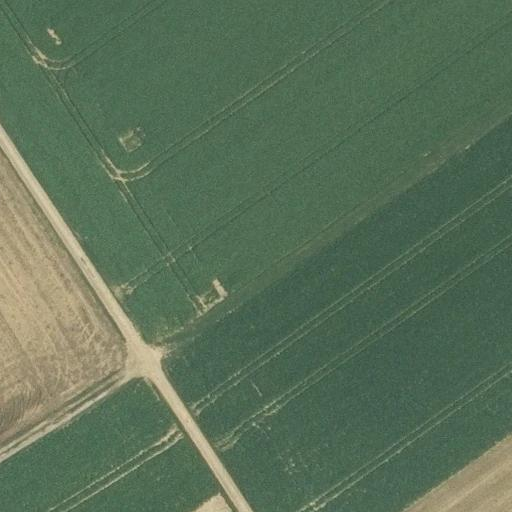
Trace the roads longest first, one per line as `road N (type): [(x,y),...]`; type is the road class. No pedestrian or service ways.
road 1 (track): [(0,456),(148,363),(511,101)]
road 2 (track): [(0,138),(245,511)]
